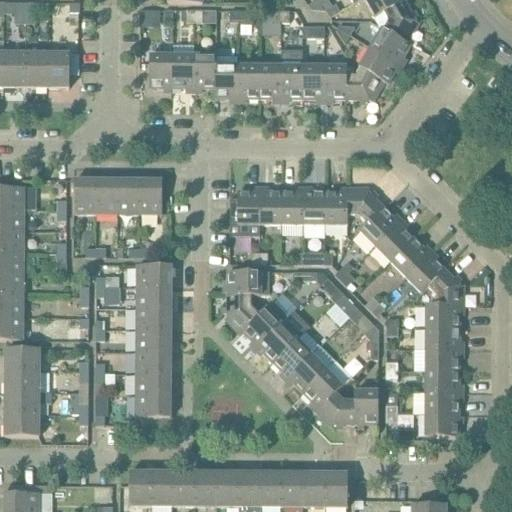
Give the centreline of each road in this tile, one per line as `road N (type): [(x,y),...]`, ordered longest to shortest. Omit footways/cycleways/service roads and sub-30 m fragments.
road 1 (residential): [(483,478),(503,459),(498,272),(388,151)]
road 2 (residential): [(200,151),(388,151)]
road 3 (residential): [(388,151),(487,36)]
road 4 (residential): [(483,478),(383,475),(352,460)]
road 5 (residential): [(0,459),(128,460)]
road 6 (residential): [(106,134),(110,10)]
